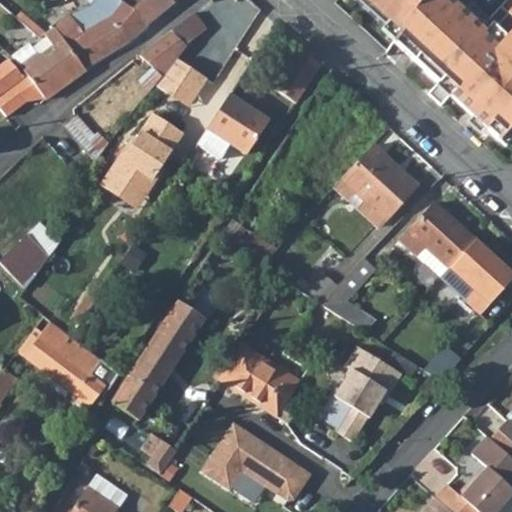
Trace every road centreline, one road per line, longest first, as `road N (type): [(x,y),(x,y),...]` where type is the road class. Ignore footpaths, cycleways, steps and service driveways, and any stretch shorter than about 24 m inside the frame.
road 1 (tertiary): [(511,202),(284,0)]
road 2 (residential): [(360,511),(511,354)]
